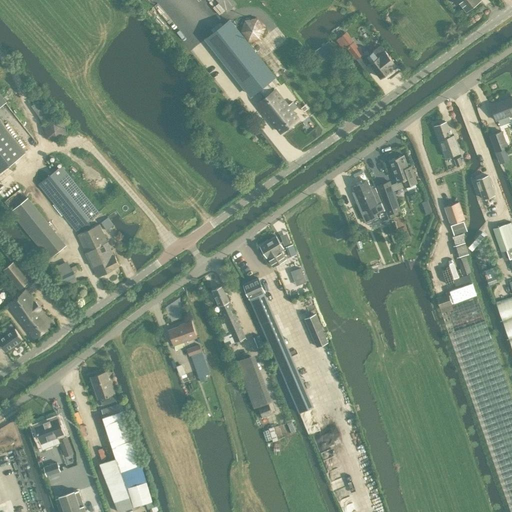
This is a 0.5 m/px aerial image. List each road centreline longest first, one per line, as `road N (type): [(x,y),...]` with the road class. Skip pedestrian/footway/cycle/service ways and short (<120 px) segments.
road 1 (tertiary): [(511,10),(187,241)]
road 2 (unclassified): [(206,265),(511,48)]
road 3 (unclassified): [(0,417),(206,265)]
road 4 (tertiary): [(187,241),(0,375)]
